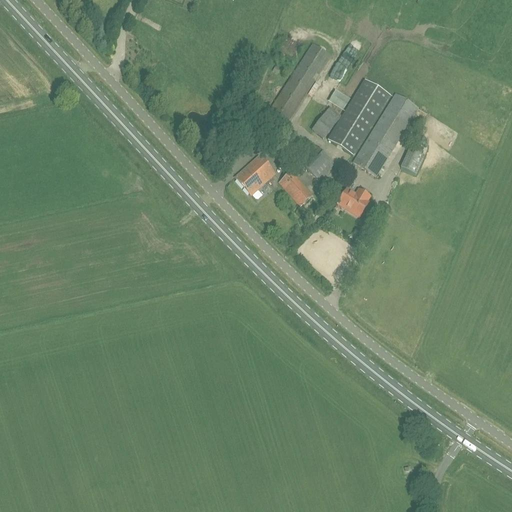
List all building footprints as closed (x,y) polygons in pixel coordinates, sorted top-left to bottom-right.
[(294,57),(301,46),(295,42),(288,53),(294,57)] [(286,125),(330,57),(312,45),(268,114),(286,125)] [(342,80),(350,67),(346,64),(338,77),(342,80)] [(390,97),(364,81),(327,142),(353,157),(390,97)] [(335,95),(329,106),(343,113),(349,102),(335,95)] [(375,178),(418,109),(395,95),(353,164),(375,178)] [(312,131),(323,140),(340,118),(330,109),(312,131)] [(250,147),(269,121),(256,112),(237,138),(250,147)] [(318,182),(334,165),(312,146),(297,163),(318,182)] [(413,156),(406,175),(417,179),(425,160),(413,156)] [(250,197),(274,175),(258,158),(234,179),(250,197)] [(300,208),(312,197),(290,173),(279,184),(300,208)] [(366,202),(369,198),(358,191),(356,196),(347,190),(337,205),(359,218),(368,203),(366,202)]
